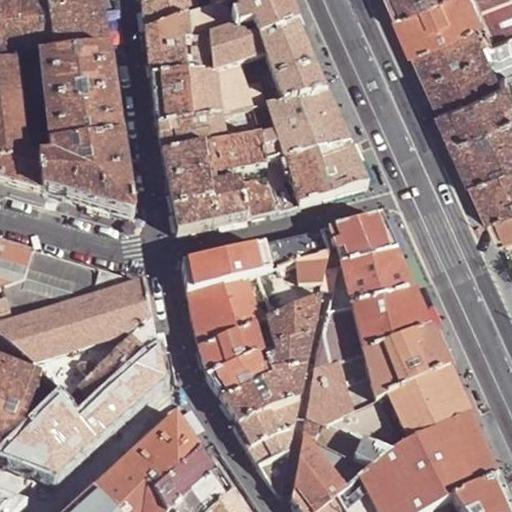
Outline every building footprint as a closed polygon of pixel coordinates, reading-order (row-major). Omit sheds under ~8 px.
[(141,0),(143,10),(168,0),(141,0)] [(145,30),(146,38),(186,25),(198,20),(191,0),(168,0),(143,10),(145,30)] [(191,0),(198,20),(214,15),(209,0),(191,0)] [(209,0),(214,15),(225,11),(234,8),(255,0),(209,0)] [(284,9),(280,0),(255,0),(234,8),(238,21),(242,36),(253,32),(257,41),(260,49),(260,51),(296,35),(284,9)] [(390,0),(394,8),(412,0),(390,0)] [(410,45),(478,14),(491,45),(507,38),(511,35),(511,0),(412,0),(394,8),(402,26),(410,45)] [(228,23),(225,11),(214,15),(198,20),(186,25),(188,43),(190,43),(209,39),(209,44),(232,37),(228,23)] [(505,74),(511,70),(511,51),(507,38),(491,45),(478,14),(410,45),(425,78),(438,105),(505,74)] [(242,36),(238,21),(228,23),(232,37),(233,38),(242,36)] [(149,64),(151,85),(186,80),(187,80),(183,45),(189,44),(190,43),(188,43),(186,25),(146,38),(149,64)] [(253,32),(242,36),(245,45),(257,41),(253,32)] [(302,48),(296,35),(260,51),(260,49),(259,50),(263,61),(281,111),(326,101),(316,79),(302,48)] [(215,77),(263,61),(259,50),(260,49),(257,41),(245,45),(242,36),(233,38),(232,37),(209,44),(213,77),(215,77)] [(208,79),(204,44),(190,46),(189,44),(183,45),(187,80),(208,79)] [(113,72),(110,55),(56,61),(40,64),(45,110),(116,100),(113,72)] [(281,111),(263,61),(215,77),(220,123),(225,151),(259,145),(251,117),(267,114),(281,111)] [(17,66),(0,67),(0,185),(44,198),(40,167),(40,162),(28,163),(21,98),(18,76),(17,66)] [(18,76),(21,98),(32,97),(29,74),(18,76)] [(511,92),(505,74),(438,105),(446,123),(463,163),(469,176),(511,154),(511,92)] [(191,128),(220,123),(215,77),(213,77),(213,78),(208,79),(187,80),(186,80),(191,128)] [(186,80),(151,85),(154,114),(157,135),(158,135),(158,134),(191,128),(186,80)] [(37,145),(39,154),(39,156),(50,154),(123,144),(120,120),(116,100),(45,110),(48,139),(37,141),(37,145)] [(259,145),(260,146),(266,169),(275,167),(279,167),(283,165),(349,152),(335,123),(326,101),(281,111),(267,114),(251,117),(259,145)] [(225,151),(220,123),(191,128),(158,134),(158,135),(161,153),(163,162),(225,151)] [(134,222),(123,144),(50,154),(39,156),(40,162),(40,167),(44,198),(91,212),(132,224),(134,222)] [(260,146),(259,145),(163,162),(166,179),(177,241),(195,237),(248,225),(241,187),(211,193),(210,183),(267,174),(266,169),(260,146)] [(349,152),(283,165),(285,171),(298,212),(367,193),(356,169),(349,152)] [(511,199),(511,154),(469,176),(479,197),(486,212),(511,199)] [(275,167),(266,169),(267,174),(269,182),(280,217),(293,214),(286,193),(283,194),(275,167)] [(279,167),(275,167),(283,194),(286,193),(293,214),(298,212),(285,171),(280,172),(279,167)] [(241,187),(248,225),(264,221),(280,217),(269,182),(241,187)] [(492,226),(497,237),(511,229),(511,199),(486,212),(492,226)] [(388,239),(381,223),(327,236),(340,272),(397,260),(388,239)] [(340,272),(327,236),(320,237),(327,258),(329,258),(326,275),(327,275),(335,273),(340,272)] [(297,243),(264,250),(270,276),(295,267),(327,258),(320,237),(297,243)] [(0,249),(0,310),(0,311),(5,310),(12,332),(138,291),(137,290),(132,286),(113,281),(50,263),(0,249)] [(270,276),(264,250),(224,260),(182,270),(184,283),(187,299),(257,280),(265,278),(270,276)] [(327,258),(295,267),(299,290),(324,290),(327,275),(326,275),(329,258),(327,258)] [(405,277),(397,260),(340,272),(352,311),(415,298),(405,277)] [(335,273),(334,283),(331,296),(327,316),(345,313),(352,311),(340,272),(335,273)] [(323,294),(331,296),(334,283),(335,273),(327,275),(324,290),(323,294)] [(257,280),(187,299),(192,323),(197,343),(200,354),(255,330),(274,322),(257,280)] [(147,301),(144,287),(137,290),(138,291),(12,332),(5,310),(0,311),(0,350),(32,374),(138,340),(152,326),(147,301)] [(422,314),(415,298),(352,311),(345,313),(327,316),(321,347),(317,367),(316,376),(339,369),(350,364),(356,362),(363,360),(431,336),(422,314)] [(206,384),(263,359),(269,371),(274,385),(306,371),(322,301),(274,322),(200,354),(206,384)] [(155,338),(152,326),(138,340),(79,396),(95,414),(107,404),(158,358),(155,338)] [(438,351),(431,336),(363,360),(375,408),(388,402),(449,375),(438,351)] [(138,340),(32,374),(41,380),(68,402),(70,403),(79,396),(138,340)] [(0,368),(40,383),(41,380),(32,374),(0,350),(0,368)] [(161,370),(158,358),(107,404),(125,423),(136,413),(164,387),(161,370)] [(256,362),(206,384),(215,396),(223,408),(274,385),(269,371),(263,359),(256,362)] [(350,364),(339,369),(354,418),(375,408),(363,360),(356,362),(350,364)] [(0,465),(4,467),(14,456),(24,428),(39,385),(40,383),(0,368),(0,465)] [(354,418),(339,369),(316,376),(303,439),(315,445),(325,430),(354,418)] [(274,385),(223,408),(231,421),(236,429),(237,430),(300,403),(306,371),(274,385)] [(457,394),(449,375),(388,402),(409,450),(471,423),(457,394)] [(40,383),(39,385),(64,404),(68,402),(41,380),(40,383)] [(24,428),(14,456),(35,435),(60,409),(64,404),(39,385),(24,428)] [(64,404),(60,409),(78,428),(86,421),(70,403),(68,402),(64,404)] [(409,450),(388,402),(375,408),(354,418),(325,430),(361,449),(386,461),(388,462),(396,456),(409,450)] [(293,433),(300,403),(237,430),(236,429),(232,430),(240,445),(245,455),(293,433)] [(14,456),(4,467),(30,476),(56,486),(125,423),(107,404),(95,414),(87,422),(86,421),(78,428),(60,409),(35,435),(14,456)] [(189,442),(175,420),(136,456),(91,498),(105,511),(159,511),(153,502),(199,457),(189,442)] [(482,450),(471,423),(409,450),(396,456),(388,462),(386,461),(369,475),(340,498),(341,500),(335,505),(339,511),(440,511),(441,511),(451,506),(498,484),(482,450)] [(352,466),(361,449),(325,430),(315,445),(313,446),(352,466)] [(288,459),(293,433),(245,455),(252,466),(256,473),(288,459)] [(340,498),(369,475),(352,466),(313,446),(315,445),(303,439),(302,445),(340,498)] [(293,511),(441,511),(440,511),(339,511),(335,505),(341,500),(340,498),(302,445),(296,474),(297,476),(293,503),(290,507),(293,511)] [(386,461),(361,449),(352,466),(369,475),(386,461)] [(205,466),(199,457),(153,502),(159,511),(181,511),(214,479),(205,466)] [(268,488),(279,502),(287,463),(288,459),(256,473),(268,488)] [(219,487),(214,479),(181,511),(218,511),(229,501),(219,487)] [(510,511),(503,497),(498,484),(451,506),(454,511),(510,511)] [(105,511),(91,498),(75,511),(105,511)] [(235,511),(229,501),(218,511),(235,511)] [(0,511),(26,511),(27,511),(0,502),(0,511)]
